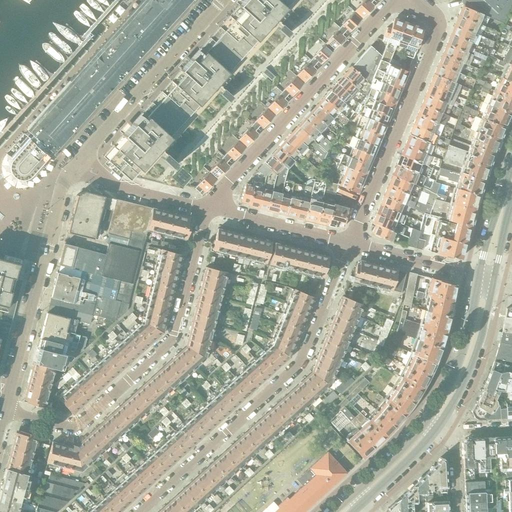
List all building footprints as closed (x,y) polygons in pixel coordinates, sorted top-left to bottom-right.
[(377,0),(242,0),(133,121),(102,156),(109,162),(121,173),(120,173),(123,176),(123,175),(165,185),(172,178),(182,188),(183,186),(192,188),(196,192),(204,191),(278,110),(377,0)] [(156,41),(169,27),(152,11),(161,0),(147,0),(134,15),(137,18),(134,22),(156,41)] [(181,14),(165,0),(161,0),(152,11),(169,27),(181,14)] [(165,0),(181,14),(193,0),(165,0)] [(511,0),(460,0),(462,7),(487,19),(504,25),(509,15),(511,10),(511,0)] [(462,7),(458,16),(484,27),(487,19),(462,7)] [(458,16),(454,26),(475,35),(475,34),(477,35),(495,42),(499,34),(484,27),(458,16)] [(389,65),(396,46),(404,23),(395,20),(395,22),(393,22),(390,29),(386,28),(382,41),(387,43),(381,56),(380,61),(389,65)] [(144,54),(156,41),(134,22),(122,34),(144,54)] [(404,49),(413,26),(404,23),(396,46),(404,49)] [(413,26),(404,49),(402,55),(412,59),(420,40),(419,40),(422,32),(420,31),(420,29),(413,26)] [(454,26),(450,35),(490,51),(495,42),(477,35),(475,34),(475,35),(454,26)] [(132,68),(144,54),(122,34),(109,49),(118,56),(132,68)] [(450,35),(446,45),(485,61),(487,56),(488,56),(489,53),(490,51),(450,35)] [(446,45),(442,55),(446,56),(480,70),(481,69),(484,61),(485,61),(446,45)] [(370,46),(351,68),(369,85),(372,79),(375,70),(380,61),(381,56),(370,46)] [(511,49),(509,48),(502,62),(505,64),(510,66),(503,80),(511,83),(511,49)] [(102,102),(132,68),(118,56),(109,49),(73,89),(86,100),(92,93),(102,102)] [(442,55),(438,64),(465,75),(464,76),(476,81),(476,80),(480,70),(446,56),(442,55)] [(403,82),(407,72),(395,67),(389,65),(380,61),(375,70),(403,82)] [(395,67),(407,72),(409,67),(408,67),(409,65),(400,61),(400,63),(398,62),(395,67)] [(438,64),(434,75),(455,83),(455,84),(471,90),(475,83),(476,81),(464,76),(465,75),(438,64)] [(351,68),(343,76),(357,89),(360,86),(362,89),(366,93),(368,88),(369,85),(351,68)] [(399,91),(403,82),(375,70),(372,79),(399,91)] [(434,75),(430,85),(456,96),(466,100),(467,100),(469,97),(472,91),(471,90),(455,84),(455,83),(434,75)] [(359,105),(364,97),(364,96),(357,89),(343,76),(336,84),(351,98),(359,105)] [(396,99),(399,91),(372,79),(369,85),(368,88),(396,99)] [(494,92),(488,105),(510,115),(511,110),(511,106),(511,107),(511,106),(511,83),(503,80),(501,79),(494,92)] [(345,105),(351,98),(336,84),(330,91),(345,105)] [(430,85),(426,95),(462,110),(466,100),(456,96),(430,85)] [(392,108),(396,99),(368,88),(366,93),(364,96),(364,97),(392,108)] [(88,117),(102,102),(92,93),(86,100),(73,89),(64,99),(86,119),(88,117)] [(345,105),(330,91),(323,98),(338,112),(345,105)] [(426,95),(421,105),(457,120),(462,110),(426,95)] [(388,117),(392,108),(364,97),(359,105),(388,117)] [(332,119),(338,112),(323,98),(316,106),(332,119)] [(72,135),(86,119),(64,99),(48,116),(71,136),(72,135)] [(385,126),(388,117),(359,105),(357,109),(354,113),(385,126)] [(421,105),(417,115),(453,130),(457,120),(421,105)] [(482,119),(476,133),(499,141),(504,129),(502,128),(502,127),(504,125),(506,120),(507,121),(510,115),(488,105),(482,119)] [(332,119),(316,106),(310,112),(325,126),(332,119)] [(468,108),(466,112),(476,116),(478,112),(468,108)] [(461,111),(456,124),(459,126),(462,118),(467,120),(469,114),(466,113),(461,111)] [(325,126),(310,112),(304,119),(319,133),(325,126)] [(380,138),(385,126),(354,113),(360,116),(355,128),(358,129),(380,138)] [(417,115),(413,125),(449,140),(450,138),(453,130),(417,115)] [(71,136),(48,116),(45,120),(36,129),(59,149),(71,136)] [(319,133),(304,119),(298,126),(327,153),(331,144),(319,133)] [(413,125),(409,135),(446,150),(449,140),(413,125)] [(327,153),(298,126),(291,133),(311,151),(311,152),(312,153),(318,159),(322,162),(327,153)] [(54,155),(59,149),(36,129),(31,135),(33,136),(52,153),(54,155)] [(376,147),(380,138),(358,129),(354,138),(376,147)] [(311,151),(291,133),(285,141),(300,155),(306,161),(312,153),(311,152),(311,151)] [(448,145),(445,153),(465,161),(465,160),(488,168),(492,156),(493,155),(499,141),(476,133),(471,146),(470,147),(468,153),(448,145)] [(408,139),(405,145),(442,160),(444,153),(446,150),(409,135),(408,139)] [(6,165),(5,170),(6,172),(8,171),(9,171),(13,170),(13,171),(14,173),(15,174),(16,175),(18,176),(21,177),(24,177),(26,176),(28,175),(29,174),(38,163),(41,166),(52,153),(33,136),(23,147),(20,145),(9,158),(6,163),(6,165)] [(372,156),(376,147),(354,138),(353,138),(349,146),(372,156)] [(300,155),(285,141),(278,148),(293,162),(300,155)] [(405,145),(400,156),(432,169),(438,171),(439,169),(439,168),(442,160),(405,145)] [(368,166),(372,156),(349,146),(349,147),(352,148),(349,157),(348,157),(368,166)] [(293,162),(278,148),(272,155),(287,169),(293,162)] [(439,168),(437,175),(447,178),(447,180),(458,183),(456,188),(479,195),(483,182),(484,180),(488,168),(465,160),(465,161),(445,153),(442,162),(461,168),(459,174),(439,168)] [(275,175),(279,178),(287,169),(272,155),(264,164),(271,171),(275,175)] [(365,175),(368,166),(348,157),(349,157),(342,155),(339,164),(365,175)] [(400,156),(397,165),(425,177),(428,179),(432,169),(400,156)] [(13,170),(9,171),(10,174),(11,175),(12,177),(15,178),(18,180),(21,180),(24,180),(27,178),(30,177),(41,166),(38,163),(29,174),(28,175),(26,176),(24,177),(21,177),(18,176),(16,175),(15,174),(14,173),(13,171),(13,170)] [(265,177),(271,171),(264,164),(258,170),(265,177)] [(361,184),(365,175),(339,164),(335,173),(342,176),(361,184)] [(397,165),(392,176),(421,187),(421,188),(429,192),(436,195),(436,194),(440,184),(434,183),(435,181),(433,181),(429,189),(422,186),(425,177),(397,165)] [(275,213),(287,169),(279,178),(275,175),(267,211),(275,213)] [(285,215),(295,176),(291,172),(287,169),(275,213),(285,215)] [(257,208),(267,211),(275,175),(271,171),(265,177),(263,185),(257,208)] [(294,218),(303,184),(298,180),(299,179),(295,176),(285,215),(294,218)] [(357,193),(361,184),(342,176),(339,185),(357,193)] [(392,176),(388,186),(417,198),(419,192),(428,196),(429,192),(421,188),(421,187),(392,176)] [(294,218),(304,220),(313,180),(312,179),(303,183),(303,184),(294,218)] [(304,220),(315,223),(325,182),(314,180),(313,180),(304,220)] [(315,223),(327,226),(335,192),(337,185),(325,182),(315,223)] [(257,208),(263,185),(254,183),(253,187),(245,185),(240,202),(248,204),(248,206),(257,208)] [(357,193),(339,185),(337,185),(335,192),(354,200),(357,193)] [(388,186),(384,196),(410,207),(424,214),(429,216),(431,210),(432,207),(416,200),(417,198),(388,186)] [(432,207),(431,210),(446,214),(444,219),(470,226),(471,226),(474,213),(475,211),(479,195),(456,188),(455,188),(451,204),(444,202),(434,199),(433,204),(432,207)] [(110,222),(116,200),(84,192),(76,196),(67,233),(93,239),(98,219),(110,222)] [(345,222),(354,200),(335,192),(327,226),(334,228),(334,227),(339,228),(342,226),(344,221),(345,222)] [(384,196),(380,205),(406,216),(410,207),(384,196)] [(147,230),(152,209),(116,200),(110,222),(107,234),(108,234),(106,243),(108,243),(108,244),(125,249),(128,239),(130,232),(146,236),(147,230)] [(380,205),(376,215),(395,222),(401,224),(402,225),(406,216),(380,205)] [(152,209),(147,230),(186,239),(190,223),(187,222),(188,220),(185,219),(185,217),(152,209)] [(376,215),(372,224),(373,224),(375,225),(397,233),(402,235),(405,229),(400,227),(401,224),(395,222),(376,215)] [(438,218),(429,252),(451,257),(454,258),(454,257),(457,258),(457,257),(460,256),(461,256),(461,253),(463,253),(465,247),(470,226),(444,219),(438,218)] [(374,228),(371,234),(392,242),(397,244),(407,246),(409,238),(406,237),(402,235),(397,233),(375,225),(374,228)] [(234,255),(238,256),(243,236),(217,229),(215,238),(213,248),(211,247),(209,252),(211,252),(212,250),(216,251),(215,253),(233,258),(234,255)] [(409,238),(407,246),(415,248),(417,239),(419,232),(411,229),(409,238)] [(100,276),(120,281),(134,285),(137,271),(144,243),(146,236),(130,232),(128,239),(125,249),(108,244),(105,255),(102,254),(91,252),(64,244),(58,265),(100,276)] [(269,255),(272,243),(243,236),(238,256),(242,257),(241,259),(261,264),(261,262),(265,263),(267,254),(269,255)] [(417,239),(415,248),(421,250),(422,250),(424,241),(417,239)] [(296,271),(301,251),(272,243),(269,255),(267,254),(265,263),(264,265),(268,266),(269,266),(269,269),(273,271),(273,268),(292,272),(292,270),(296,271)] [(155,276),(175,282),(182,255),(180,255),(148,247),(146,253),(153,255),(154,254),(158,255),(154,272),(156,273),(155,276)] [(301,251),(296,271),(300,272),(300,274),(321,280),(323,275),(328,257),(301,251)] [(0,367),(13,317),(28,261),(0,254),(0,367)] [(390,291),(395,270),(363,262),(362,264),(359,263),(359,265),(356,265),(353,279),(350,278),(348,282),(351,283),(352,281),(390,291)] [(199,294),(219,299),(220,295),(222,296),(227,277),(225,277),(226,273),(205,268),(199,294)] [(395,270),(390,291),(400,293),(406,273),(395,270)] [(53,285),(94,295),(95,290),(85,287),(85,284),(83,283),(84,280),(56,273),(53,285)] [(410,307),(416,275),(409,274),(403,305),(410,307)] [(129,304),(134,285),(120,281),(100,276),(95,295),(129,304)] [(168,308),(175,282),(155,276),(154,281),(152,280),(148,299),(150,299),(149,303),(168,308)] [(424,310),(450,317),(451,308),(452,306),(452,303),(453,299),(454,292),(454,289),(453,289),(453,288),(452,288),(451,286),(451,285),(448,284),(448,283),(429,279),(426,294),(426,295),(428,295),(424,310)] [(127,311),(129,304),(95,295),(94,295),(53,285),(48,304),(92,315),(116,321),(127,311)] [(279,314),(303,324),(313,298),(311,298),(302,293),(294,290),(294,291),(290,289),(279,314)] [(332,322),(351,330),(353,327),(355,327),(363,306),(350,301),(354,292),(350,290),(346,299),(342,297),(332,322)] [(192,321),(213,326),(214,322),(216,322),(220,304),(218,303),(219,299),(199,294),(192,321)] [(162,333),(168,308),(149,303),(143,325),(141,324),(140,325),(146,332),(148,330),(156,339),(162,333)] [(89,324),(92,315),(48,304),(43,326),(74,334),(77,321),(89,324)] [(511,331),(511,307),(510,308),(506,309),(504,323),(502,331),(511,331)] [(402,335),(416,339),(441,348),(445,334),(447,326),(450,317),(424,310),(420,325),(405,321),(405,322),(404,321),(406,312),(402,311),(396,333),(402,335)] [(292,352),(303,324),(279,314),(269,339),(273,340),(273,341),(280,344),(280,347),(292,352)] [(185,347),(182,351),(196,366),(205,358),(207,348),(209,348),(211,341),(214,331),(212,330),(213,326),(192,321),(185,347)] [(322,347),(341,355),(343,351),(345,352),(352,335),(350,334),(351,330),(332,322),(322,347)] [(133,359),(156,339),(148,330),(146,332),(140,325),(138,323),(138,324),(127,334),(121,339),(122,341),(119,344),(133,359)] [(39,339),(83,351),(86,337),(74,334),(43,326),(39,339)] [(510,346),(511,345),(511,338),(500,337),(500,341),(499,343),(510,346)] [(76,357),(83,351),(39,339),(37,348),(76,357)] [(267,343),(252,358),(269,376),(289,358),(292,352),(280,347),(280,344),(273,341),(273,340),(269,339),(267,343)] [(436,362),(441,348),(416,339),(410,353),(411,353),(405,365),(429,376),(432,372),(431,370),(435,361),(436,362)] [(511,419),(511,407),(506,407),(506,409),(500,409),(499,404),(496,405),(495,400),(494,400),(497,392),(498,391),(506,392),(506,398),(511,398),(511,345),(510,346),(499,343),(494,359),(488,377),(481,394),(472,411),(471,412),(474,418),(478,421),(511,419)] [(113,378),(133,359),(119,344),(116,347),(114,345),(101,358),(102,359),(99,362),(113,378)] [(311,373),(310,374),(320,384),(317,387),(322,394),(328,389),(326,387),(330,384),(333,376),(335,377),(342,359),(340,359),(341,355),(322,347),(311,373)] [(37,348),(33,363),(55,369),(62,371),(76,357),(37,348)] [(182,351),(162,369),(176,384),(178,382),(180,383),(194,370),(192,369),(195,366),(196,366),(182,351)] [(386,357),(382,362),(386,365),(390,360),(386,357)] [(269,376),(252,358),(244,365),(245,367),(244,368),(242,366),(235,373),(237,376),(235,379),(249,395),(269,376)] [(93,396),(113,378),(99,362),(96,365),(95,363),(80,376),(82,378),(79,381),(93,396)] [(55,369),(33,363),(24,397),(27,398),(26,400),(28,400),(27,403),(46,408),(51,384),(55,369)] [(393,389),(414,403),(417,398),(417,397),(421,390),(425,382),(426,382),(429,376),(405,365),(399,378),(393,389)] [(142,387),(156,402),(158,400),(160,402),(174,389),(172,387),(175,385),(176,384),(162,369),(142,387)] [(320,396),(322,394),(317,387),(320,384),(310,374),(287,395),(301,410),(303,408),(305,410),(320,396)] [(229,412),(249,395),(235,379),(232,376),(221,386),(222,387),(216,393),(218,394),(215,397),(229,412)] [(57,381),(62,386),(65,383),(61,378),(57,381)] [(62,386),(57,381),(53,385),(58,390),(62,386)] [(73,415),(93,396),(79,381),(76,383),(75,381),(60,395),(62,396),(58,399),(60,401),(56,404),(55,410),(66,413),(69,410),(73,415)] [(142,387),(121,406),(135,421),(138,419),(139,420),(154,407),(153,405),(155,403),(156,402),(142,387)] [(376,411),(395,427),(399,423),(399,421),(409,408),(411,408),(414,403),(393,389),(385,401),(376,411)] [(352,400),(349,402),(353,407),(362,398),(357,394),(354,397),(352,400)] [(298,413),(301,410),(287,395),(267,413),(281,428),(283,426),(285,428),(299,414),(298,413)] [(209,431),(229,412),(215,397),(212,399),(211,398),(205,403),(204,401),(195,409),(198,413),(195,415),(209,431)] [(132,424),(135,421),(121,406),(101,424),(115,439),(118,436),(120,438),(134,425),(132,424)] [(391,431),(395,427),(376,411),(367,420),(365,418),(360,413),(355,417),(344,407),(343,408),(340,411),(349,421),(350,422),(357,430),(374,448),(378,445),(378,443),(384,437),(390,431),(391,431)] [(329,422),(339,432),(349,421),(340,411),(337,414),(334,417),(332,419),(329,422)] [(278,431),(281,428),(267,413),(247,431),(263,448),(265,446),(279,433),(278,431)] [(189,449),(209,431),(195,415),(192,418),(188,414),(174,428),(177,431),(175,433),(189,449)] [(101,424),(78,445),(86,455),(85,456),(90,462),(98,455),(100,456),(114,443),(112,442),(115,439),(101,424)] [(374,448),(357,430),(355,431),(346,440),(345,440),(362,458),(368,452),(369,452),(374,448)] [(169,467),(189,449),(175,433),(174,434),(171,431),(164,437),(166,439),(165,440),(163,438),(155,446),(158,449),(155,451),(169,467)] [(227,450),(242,466),(263,448),(247,431),(227,450)] [(21,459),(30,462),(40,464),(42,464),(42,462),(31,459),(37,436),(20,432),(19,434),(17,434),(17,436),(14,436),(11,449),(22,452),(21,459)] [(511,457),(511,437),(503,438),(505,477),(511,477),(510,472),(511,472),(511,458),(511,457)] [(494,459),(493,438),(481,439),(484,479),(487,478),(487,473),(489,473),(488,459),(494,459)] [(500,478),(505,477),(503,438),(493,438),(494,459),(498,458),(498,473),(499,473),(500,478)] [(472,459),(470,439),(465,439),(462,443),(464,479),(473,479),(472,459)] [(479,479),(484,479),(481,439),(470,439),(472,459),(476,459),(477,474),(479,474),(479,479)] [(80,471),(90,462),(85,456),(86,455),(78,445),(76,446),(72,445),(72,447),(52,442),(47,463),(51,464),(51,466),(68,471),(69,469),(80,471)] [(27,476),(30,462),(21,459),(22,452),(11,449),(5,470),(27,476)] [(149,486),(169,467),(155,451),(153,453),(150,450),(142,457),(144,459),(142,460),(140,459),(133,465),(136,468),(135,470),(149,486)] [(227,450),(207,468),(222,485),(225,482),(239,469),(242,466),(227,450)] [(311,485),(321,496),(346,474),(327,453),(296,481),(302,487),(301,488),(304,492),(311,485)] [(435,467),(436,485),(437,485),(437,491),(440,491),(440,492),(446,492),(445,461),(441,458),(440,458),(436,463),(436,467),(435,467)] [(129,503),(149,486),(135,470),(132,466),(116,481),(118,482),(117,483),(115,481),(112,484),(129,503)] [(431,486),(436,485),(435,467),(433,467),(423,476),(424,495),(431,495),(431,486)] [(222,485),(207,468),(187,486),(201,501),(204,499),(205,500),(220,487),(222,485)] [(0,490),(0,491),(0,498),(21,504),(23,498),(25,498),(29,481),(27,481),(29,476),(27,476),(5,470),(4,476),(5,476),(3,482),(2,485),(2,487),(1,490),(0,490)] [(416,496),(424,495),(423,476),(414,484),(415,504),(416,504),(416,496)] [(502,492),(511,491),(511,480),(504,480),(504,489),(502,489),(502,492)] [(465,493),(489,493),(489,492),(496,492),(496,489),(487,490),(487,487),(488,487),(488,481),(473,482),(464,483),(465,493)] [(100,511),(119,511),(129,503),(112,484),(95,500),(98,503),(95,506),(100,511)] [(412,511),(412,504),(415,504),(414,484),(405,493),(405,511),(412,511)] [(304,511),(321,496),(311,485),(304,492),(301,488),(288,500),(287,498),(277,507),(279,509),(275,511),(304,511)] [(198,504),(201,501),(187,486),(167,504),(174,511),(192,511),(200,505),(198,504)] [(511,500),(511,491),(502,492),(502,495),(506,495),(506,501),(508,501),(511,500)] [(405,511),(405,493),(388,509),(386,511),(405,511)] [(465,503),(490,502),(490,494),(489,494),(489,493),(465,493),(465,503)] [(0,511),(19,511),(21,504),(0,498),(0,511)] [(496,511),(500,511),(500,501),(490,502),(465,503),(465,511),(484,511),(485,509),(496,508),(496,511)] [(442,503),(438,503),(426,503),(426,511),(447,511),(447,502),(442,503)]
